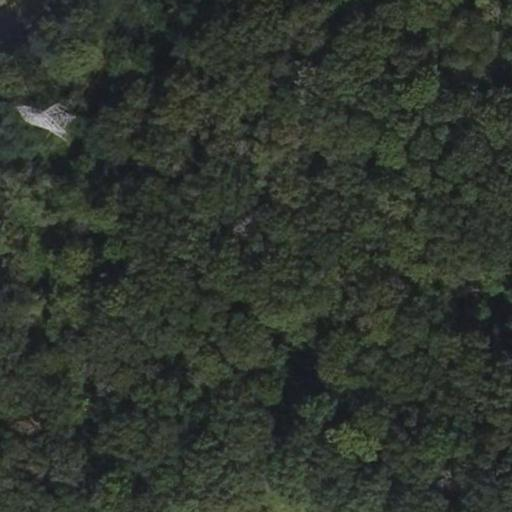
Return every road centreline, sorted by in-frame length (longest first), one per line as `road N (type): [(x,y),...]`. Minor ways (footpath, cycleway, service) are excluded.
road 1 (track): [(0,139),(128,155),(183,47),(355,12)]
road 2 (track): [(351,0),(419,255),(511,301)]
